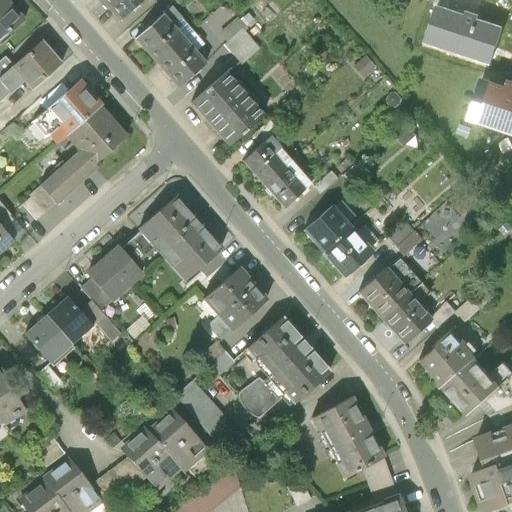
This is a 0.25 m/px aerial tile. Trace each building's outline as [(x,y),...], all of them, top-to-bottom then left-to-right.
[(0,0),(0,37),(26,15),(12,0),(0,0)] [(100,0),(118,19),(139,0),(100,0)] [(171,6),(135,37),(156,61),(191,30),(171,6)] [(438,7),(426,43),(488,64),(500,27),(438,7)] [(222,29),(231,38),(243,27),(252,38),(260,30),(252,21),(255,18),(248,11),(240,18),(237,15),(222,29)] [(231,38),(224,44),(233,54),(252,38),(243,27),(231,38)] [(203,44),(191,30),(156,61),(178,86),(207,61),(197,50),(203,44)] [(63,61),(43,38),(13,64),(0,75),(0,81),(10,94),(26,81),(32,88),(63,61)] [(252,38),(233,54),(242,63),(260,47),(252,38)] [(0,102),(10,94),(0,81),(0,75),(13,64),(5,55),(0,59),(0,102)] [(228,71),(191,102),(228,145),(265,114),(228,71)] [(103,100),(82,75),(28,122),(42,138),(49,132),(56,140),(67,132),(103,100)] [(471,118),(511,133),(511,84),(510,84),(508,92),(483,83),(471,118)] [(103,100),(67,132),(80,146),(94,163),(130,131),(103,100)] [(270,119),(252,134),(259,142),(276,127),(270,119)] [(13,121),(3,130),(8,136),(18,127),(13,121)] [(242,162),(262,185),(290,161),(270,138),(242,162)] [(94,163),(80,146),(37,182),(39,185),(55,203),(97,167),(94,163)] [(310,184),(290,161),(262,185),(283,208),(310,184)] [(331,171),(313,186),(320,194),(337,179),(331,171)] [(45,212),(55,203),(39,185),(29,193),(32,196),(45,212)] [(226,244),(179,189),(139,223),(142,228),(155,243),(185,278),(226,244)] [(45,212),(32,196),(22,204),(36,220),(45,212)] [(305,232),(324,254),(352,230),(333,208),(305,232)] [(387,236),(396,246),(413,231),(404,221),(387,236)] [(0,224),(0,250),(13,239),(0,224)] [(155,243),(142,228),(121,246),(134,261),(155,243)] [(371,252),(352,230),(324,254),(343,276),(371,252)] [(421,240),(413,231),(396,246),(403,255),(421,240)] [(119,245),(87,273),(91,277),(111,300),(143,272),(134,261),(121,246),(119,245)] [(205,324),(218,339),(269,295),(240,262),(202,295),(218,313),(205,324)] [(358,293),(381,319),(408,294),(386,269),(358,293)] [(111,300),(91,277),(80,287),(90,299),(100,310),(111,300)] [(484,287),(470,299),(479,308),(492,296),(484,287)] [(67,293),(46,311),(73,342),(94,323),(81,308),(67,293)] [(429,318),(408,294),(381,319),(403,344),(430,320),(431,319),(429,318)] [(90,299),(81,308),(94,323),(110,342),(120,333),(100,310),(90,299)] [(463,323),(479,308),(470,299),(457,310),(454,313),(463,323)] [(449,301),(429,318),(431,319),(430,320),(437,328),(454,313),(457,310),(449,301)] [(50,361),(73,342),(46,311),(23,331),(50,361)] [(287,311),(242,350),(251,362),(255,359),(268,375),(263,379),(258,375),(239,391),(240,397),(243,403),(246,408),(250,412),(256,415),(259,415),(281,395),(290,404),(333,367),(287,311)] [(163,317),(167,332),(177,329),(173,314),(163,317)] [(416,361),(441,388),(472,359),(474,358),(462,345),(464,343),(451,328),(416,361)] [(233,360),(216,340),(196,358),(205,368),(212,377),(233,360)] [(486,374),(472,359),(441,388),(466,416),(485,399),(498,388),(486,374)] [(496,412),(511,404),(511,371),(501,360),(486,374),(498,388),(485,399),(496,412)] [(0,368),(0,413),(3,419),(5,421),(26,407),(0,368)] [(239,434),(192,380),(175,395),(222,448),(239,434)] [(165,392),(149,382),(141,394),(156,405),(165,392)] [(312,415),(345,476),(362,467),(384,455),(387,453),(354,392),(312,415)] [(146,427),(182,468),(185,472),(209,450),(172,406),(146,427)] [(145,425),(119,446),(127,455),(145,476),(156,490),(182,468),(146,427),(145,425)] [(113,431),(104,439),(112,448),(121,440),(113,431)] [(489,468),(505,463),(511,460),(511,431),(480,443),(489,468)] [(64,452),(50,433),(31,447),(45,466),(64,452)] [(127,455),(89,484),(102,501),(104,503),(129,483),(132,486),(145,476),(127,455)] [(384,455),(362,467),(372,498),(396,490),(384,455)] [(89,484),(68,456),(43,474),(44,477),(70,511),(87,511),(102,501),(89,484)] [(485,511),(490,511),(511,504),(511,460),(505,463),(489,468),(472,474),(485,511)] [(169,511),(208,511),(241,486),(232,463),(169,511)] [(70,511),(44,477),(18,496),(29,511),(30,511),(70,511)] [(301,477),(286,484),(295,506),(311,499),(301,477)] [(149,490),(142,480),(132,487),(139,497),(149,490)] [(372,498),(334,511),(407,511),(399,489),(396,490),(372,498)]
